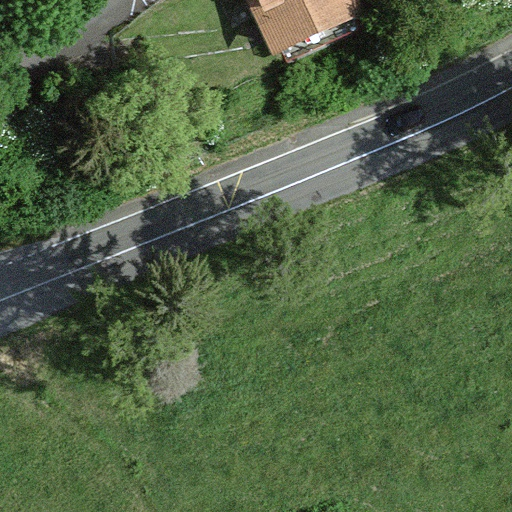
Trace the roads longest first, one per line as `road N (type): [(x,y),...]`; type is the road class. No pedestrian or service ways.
road 1 (primary): [(511,89),(425,132),(0,299)]
road 2 (residential): [(0,88),(131,0)]
